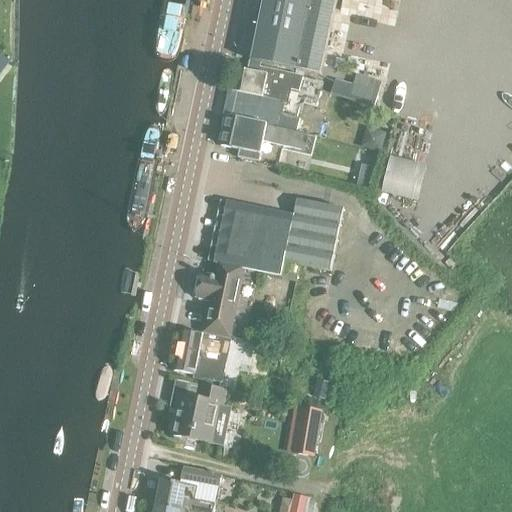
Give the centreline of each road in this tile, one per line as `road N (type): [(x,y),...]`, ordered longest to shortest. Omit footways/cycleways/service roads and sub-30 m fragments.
road 1 (tertiary): [(119,511),(225,0)]
road 2 (track): [(316,511),(318,492),(132,448)]
